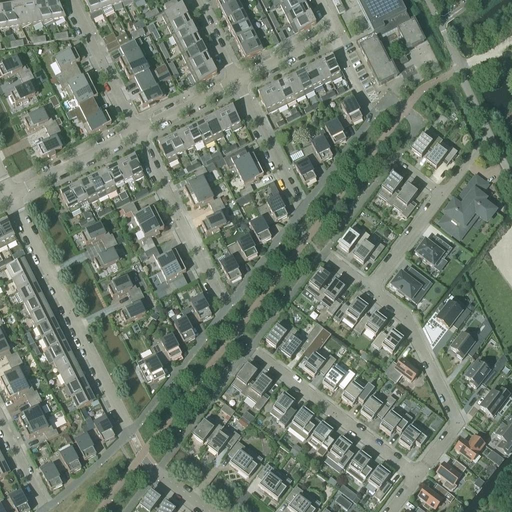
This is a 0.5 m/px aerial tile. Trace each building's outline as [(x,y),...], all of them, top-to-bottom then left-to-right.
[(92,22),(103,16),(95,0),(82,0),(90,15),(89,16),(92,22)] [(111,8),(107,0),(95,0),(103,16),(104,17),(113,12),(111,8)] [(132,1),(132,0),(131,0),(119,0),(122,4),(121,4),(124,9),(133,4),(132,1)] [(172,9),(178,6),(175,0),(170,3),(172,9)] [(220,13),(240,2),(239,0),(220,0),(215,3),(220,13)] [(305,6),(302,0),(292,0),(283,5),(283,6),(280,7),(284,16),(287,14),(288,15),(305,6)] [(378,46),(375,40),(396,30),(410,23),(398,0),(355,0),(373,35),(367,38),(367,37),(355,43),(358,49),(359,49),(361,53),(363,58),(364,58),(372,75),(371,75),(374,80),(375,80),(378,87),(380,86),(388,82),(397,77),(396,75),(393,69),(392,69),(390,65),(388,66),(378,46)] [(64,20),(55,2),(44,4),(53,22),(54,25),(64,20)] [(225,22),(245,12),(240,2),(220,13),(225,22)] [(166,11),(172,9),(170,3),(164,6),(166,11)] [(43,27),(53,22),(44,4),(33,6),(42,24),(41,24),(43,27)] [(32,29),(41,24),(42,24),(33,6),(22,8),(31,26),(30,26),(32,29)] [(289,26),(310,16),(305,6),(288,15),(287,14),(284,16),(289,26)] [(339,15),(344,12),(341,6),(336,9),(339,15)] [(169,26),(187,17),(182,7),(161,17),(166,28),(169,26)] [(21,31),(30,26),(31,26),(22,8),(11,10),(20,28),(19,28),(21,31)] [(0,12),(8,30),(19,28),(20,28),(11,10),(0,11),(0,12)] [(153,18),(159,15),(156,10),(150,13),(153,18)] [(0,30),(8,30),(0,12),(0,30)] [(229,32),(250,22),(245,12),(225,22),(229,32)] [(147,21),(153,18),(150,13),(144,16),(147,21)] [(294,36),(315,26),(310,16),(289,26),(294,36)] [(174,36),(192,27),(187,17),(169,26),(166,28),(171,37),(174,35),(174,36)] [(234,42),(255,31),(250,22),(229,32),(234,42)] [(410,23),(396,30),(399,36),(407,51),(410,49),(411,49),(416,46),(423,43),(422,41),(420,37),(413,22),(410,23)] [(152,35),(156,32),(153,25),(146,29),(150,36),(152,34),(152,35)] [(176,47),(196,36),(192,27),(174,36),(174,35),(171,37),(176,47)] [(139,38),(144,35),(142,30),(136,33),(139,38)] [(239,51),(260,41),(255,31),(234,42),(239,51)] [(133,41),(139,38),(136,33),(130,36),(133,41)] [(117,43),(119,48),(129,43),(125,36),(116,40),(117,43)] [(181,56),(201,46),(196,36),(176,47),(181,56)] [(274,46),(278,44),(275,37),(270,39),(274,46)] [(129,46),(117,52),(118,53),(120,51),(122,56),(124,59),(118,62),(124,72),(146,60),(141,50),(140,47),(142,46),(139,41),(129,46)] [(244,61),(265,51),(260,41),(239,51),(244,61)] [(108,54),(119,48),(117,43),(105,48),(108,54)] [(186,66),(206,56),(201,46),(181,56),(186,66)] [(59,60),(55,62),(61,75),(55,78),(58,83),(78,73),(75,68),(74,65),(79,63),(74,52),(68,55),(67,53),(58,57),(59,60)] [(190,76),(211,65),(206,56),(186,66),(190,76)] [(0,79),(1,79),(2,81),(7,78),(9,81),(18,76),(20,81),(31,76),(29,71),(26,72),(20,59),(9,64),(8,62),(1,65),(0,65),(0,79)] [(331,83),(331,84),(342,79),(331,59),(322,64),(322,65),(331,82),(331,83)] [(146,60),(124,72),(129,82),(134,79),(135,82),(138,88),(158,77),(155,72),(153,73),(147,61),(146,60)] [(331,82),(322,65),(322,64),(313,68),(322,87),(331,83),(331,82)] [(195,86),(216,75),(211,65),(190,76),(195,86)] [(313,92),(313,91),(322,87),(313,68),(303,73),(304,74),(313,92)] [(78,73),(58,83),(60,88),(62,91),(64,89),(69,100),(73,98),(92,88),(87,78),(82,81),(80,78),(78,73)] [(142,96),(137,99),(142,109),(148,107),(149,109),(156,106),(154,103),(165,98),(158,84),(161,83),(170,78),(167,73),(158,77),(138,88),(141,94),(142,96)] [(313,92),(304,74),(303,73),(294,77),(305,98),(314,93),(313,91),(313,92)] [(9,99),(8,99),(12,106),(14,105),(15,107),(20,104),(21,106),(29,103),(27,101),(38,95),(32,83),(34,82),(31,76),(20,81),(23,87),(14,91),(15,93),(10,96),(11,98),(9,99)] [(295,102),(305,98),(294,77),(285,82),(286,83),(295,102)] [(295,102),(286,83),(285,82),(276,87),(286,107),(295,102)] [(181,93),(186,91),(182,83),(177,86),(181,93)] [(277,111),(286,107),(276,87),(267,91),(268,92),(277,111)] [(92,88),(73,98),(78,110),(73,112),(76,119),(96,109),(93,104),(92,101),(97,99),(92,88)] [(277,111),(268,92),(267,91),(257,96),(267,116),(277,111)] [(345,129),(361,120),(352,102),(340,107),(344,115),(339,118),(345,129)] [(96,109),(76,119),(78,124),(81,123),(82,126),(88,137),(98,131),(100,134),(107,130),(105,128),(111,125),(105,115),(100,117),(99,115),(96,109)] [(232,134),(242,129),(232,109),(222,114),(222,115),(230,130),(229,130),(232,134)] [(54,122),(52,123),(46,111),(35,116),(34,114),(27,117),(28,120),(23,122),(28,133),(34,130),(35,133),(44,128),(46,133),(57,128),(54,122)] [(230,130),(222,115),(222,114),(213,118),(221,134),(229,130),(230,130)] [(223,138),(221,134),(213,118),(204,123),(204,124),(214,143),(223,138)] [(340,131),(345,129),(339,118),(334,121),(335,124),(324,129),(334,148),(345,142),(340,131)] [(214,143),(204,124),(204,123),(195,128),(203,143),(202,144),(204,148),(214,143)] [(49,139),(60,133),(57,128),(46,133),(49,139)] [(193,148),(202,144),(203,143),(195,128),(185,132),(186,133),(193,148)] [(193,148),(186,133),(185,132),(176,137),(184,153),(193,148)] [(436,138),(435,140),(426,133),(422,138),(421,138),(411,152),(421,159),(428,149),(433,153),(440,144),(441,144),(442,142),(436,138)] [(175,157),(176,157),(184,153),(176,137),(167,141),(168,142),(175,157)] [(54,154),(61,150),(56,140),(49,143),(47,141),(40,144),(42,147),(36,149),(42,160),(47,157),(48,160),(55,156),(54,154)] [(175,157),(168,142),(167,141),(158,146),(168,166),(178,161),(176,157),(175,157)] [(315,168),(332,160),(322,141),(300,152),(303,158),(304,160),(309,157),(315,168)] [(449,151),(441,144),(440,144),(433,153),(425,163),(435,171),(443,160),(448,164),(446,167),(457,154),(451,149),(449,151)] [(234,155),(223,160),(225,166),(227,170),(233,167),(238,177),(257,167),(252,157),(247,159),(246,157),(243,150),(234,155)] [(310,170),(315,168),(309,157),(304,160),(303,158),(292,164),(304,187),(315,181),(310,170)] [(134,183),(144,178),(134,158),(124,163),(125,164),(132,179),(134,183)] [(211,161),(202,165),(204,170),(213,165),(211,161)] [(132,179),(125,164),(124,163),(115,168),(123,183),(132,179)] [(257,167),(238,177),(245,191),(239,194),(242,199),(253,194),(250,187),(259,182),(257,180),(263,177),(257,167)] [(114,188),(123,183),(115,168),(106,172),(106,173),(114,188)] [(205,176),(207,175),(204,170),(193,175),(196,180),(187,185),(188,187),(183,190),(188,200),(207,191),(211,189),(205,176)] [(114,188),(106,173),(106,172),(97,177),(107,197),(116,192),(114,188)] [(98,201),(107,197),(97,177),(88,181),(88,182),(98,201)] [(394,194),(402,184),(392,177),(381,191),(382,191),(378,196),(387,203),(385,205),(391,209),(392,207),(399,198),(394,194)] [(476,200),(486,187),(475,179),(467,189),(468,189),(466,191),(458,202),(459,203),(456,207),(455,206),(454,207),(452,206),(446,213),(448,215),(439,226),(458,240),(459,240),(470,225),(467,223),(474,214),(486,224),(494,213),(476,200)] [(98,201),(88,182),(88,181),(78,186),(86,202),(88,206),(98,201)] [(86,202),(78,186),(69,190),(70,191),(77,206),(78,206),(80,210),(88,206),(86,202)] [(409,206),(416,195),(406,188),(399,198),(392,207),(401,214),(400,216),(406,220),(416,207),(416,206),(414,209),(409,206)] [(77,206),(70,191),(69,190),(60,195),(70,216),(80,210),(78,206),(77,206)] [(213,203),(207,191),(188,200),(193,210),(198,208),(199,210),(209,206),(211,211),(222,205),(219,200),(213,203)] [(270,227),(287,218),(277,200),(255,211),(259,219),(265,216),(270,227)] [(133,205),(122,211),(125,216),(131,213),(139,230),(158,220),(153,210),(148,212),(147,210),(137,214),(133,205)] [(223,212),(225,211),(222,205),(211,211),(214,216),(205,221),(206,223),(201,226),(206,236),(211,234),(212,236),(219,233),(218,230),(229,225),(223,212)] [(265,229),(270,227),(265,216),(259,219),(261,221),(249,227),(259,246),(270,240),(265,229)] [(158,220),(139,230),(144,239),(141,244),(144,248),(141,249),(144,254),(155,249),(150,240),(159,235),(158,233),(163,230),(158,220)] [(0,234),(6,247),(16,242),(6,222),(0,225),(0,234)] [(112,236),(109,237),(103,225),(80,236),(86,247),(91,244),(92,247),(101,242),(104,247),(115,242),(112,236)] [(363,233),(362,235),(353,229),(349,234),(348,233),(338,247),(348,255),(356,245),(360,248),(361,248),(367,239),(368,240),(369,238),(363,233)] [(449,240),(451,238),(440,229),(438,231),(449,240)] [(247,239),(225,250),(228,255),(229,258),(235,255),(240,266),(257,257),(247,239)] [(377,246),(368,240),(367,239),(361,248),(360,248),(353,258),(363,266),(370,256),(375,260),(373,263),(384,249),(378,245),(377,246)] [(451,251),(437,240),(433,245),(431,243),(429,246),(428,245),(424,242),(415,255),(433,269),(440,260),(443,262),(451,251)] [(106,253),(117,247),(115,242),(104,247),(106,253)] [(155,249),(144,254),(146,260),(152,257),(161,273),(180,263),(175,253),(170,256),(168,253),(159,258),(155,249)] [(99,273),(121,261),(116,251),(105,256),(104,254),(97,257),(98,260),(93,262),(99,273)] [(511,268),(493,254),(481,270),(511,294),(511,286),(507,282),(511,275),(511,268)] [(227,263),(220,266),(229,285),(240,279),(235,268),(240,266),(235,255),(229,258),(228,255),(228,256),(224,257),(227,263)] [(21,262),(6,269),(12,282),(27,274),(21,262)] [(168,287),(154,294),(158,301),(166,298),(186,288),(180,276),(185,274),(180,263),(161,273),(168,287)] [(424,293),(430,285),(410,270),(406,276),(404,275),(403,277),(400,274),(399,275),(396,280),(394,279),(390,285),(391,286),(390,287),(395,290),(394,291),(395,291),(397,293),(397,292),(401,295),(408,300),(410,302),(420,290),(424,293)] [(309,287),(305,292),(314,298),(312,300),(318,304),(320,303),(319,302),(326,293),(321,290),(329,280),(319,272),(308,286),(309,287)] [(27,274),(12,282),(18,293),(33,286),(27,274)] [(139,290),(136,291),(130,278),(119,283),(118,281),(111,284),(112,287),(107,289),(112,300),(117,297),(119,300),(128,295),(130,300),(141,295),(139,290)] [(326,293),(319,302),(320,303),(329,310),(326,313),(332,317),(342,304),(340,306),(335,303),(344,291),(334,283),(326,293)] [(18,294),(13,296),(19,308),(24,305),(23,305),(39,297),(33,286),(18,293),(18,294)] [(142,302),(144,301),(141,295),(130,300),(133,306),(124,310),(125,313),(120,315),(125,326),(148,314),(142,302)] [(39,297),(23,305),(24,305),(29,317),(45,309),(39,297)] [(188,310),(181,313),(183,318),(189,316),(194,326),(211,318),(201,299),(190,305),(192,309),(191,309),(188,311),(188,310)] [(353,328),(356,324),(368,309),(356,300),(349,310),(344,307),(345,306),(344,305),(332,321),(338,325),(342,320),(353,328)] [(464,310),(461,314),(448,305),(445,309),(443,308),(441,308),(439,308),(438,310),(438,312),(439,314),(440,315),(435,321),(448,331),(451,327),(457,319),(462,324),(470,314),(464,310)] [(45,309),(29,317),(35,329),(51,321),(45,309)] [(375,338),(386,323),(375,315),(370,321),(365,318),(366,317),(365,316),(353,332),(359,336),(364,330),(375,338)] [(185,321),(173,327),(183,346),(194,340),(189,329),(194,326),(189,316),(183,318),(185,321)] [(457,331),(462,324),(457,319),(451,327),(457,331)] [(475,336),(484,343),(492,332),(486,320),(475,336)] [(51,321),(35,329),(41,340),(57,333),(51,321)] [(276,328),(265,342),(275,350),(283,340),(288,344),(295,335),(296,333),(290,329),(289,331),(281,324),(277,329),(276,328)] [(288,344),(280,354),(290,361),(299,350),(304,353),(302,356),(303,355),(322,330),(316,326),(304,342),(295,335),(288,344)] [(310,361),(302,371),(313,379),(319,372),(324,376),(323,377),(334,364),(335,362),(329,357),(328,360),(318,352),(330,336),(322,330),(303,355),(310,361)] [(371,348),(377,352),(381,348),(391,356),(403,340),(392,332),(387,339),(382,335),(382,334),(371,348)] [(57,333),(41,340),(47,352),(63,344),(57,333)] [(473,357),(484,343),(475,336),(473,334),(467,341),(461,336),(450,350),(457,356),(456,358),(461,362),(468,353),(473,357)] [(171,338),(149,349),(153,356),(153,357),(159,355),(164,365),(181,357),(171,338)] [(4,343),(0,344),(0,360),(5,358),(8,365),(19,360),(16,354),(11,357),(4,343)] [(47,352),(43,355),(49,366),(53,364),(69,356),(63,344),(47,352)] [(366,364),(370,359),(364,354),(360,359),(366,364)] [(141,361),(136,364),(146,385),(152,382),(153,385),(165,379),(159,368),(164,365),(159,355),(153,357),(153,356),(141,361)] [(502,355),(490,371),(496,376),(507,362),(502,355)] [(69,356),(53,364),(59,376),(75,368),(69,356)] [(414,368),(415,367),(404,359),(396,369),(392,365),(393,364),(392,363),(383,376),(394,385),(395,385),(394,384),(400,376),(410,384),(417,374),(411,370),(413,367),(414,368)] [(4,378),(0,380),(0,383),(4,391),(27,380),(20,366),(22,365),(19,360),(8,365),(12,371),(2,376),(4,378)] [(490,371),(488,374),(476,364),(472,369),(470,368),(467,373),(468,374),(464,379),(470,384),(469,386),(475,391),(482,382),(488,386),(496,376),(490,371)] [(348,372),(346,374),(336,366),(321,385),(332,394),(338,387),(343,391),(342,392),(354,376),(348,372)] [(248,385),(256,375),(246,367),(235,381),(236,382),(232,387),(241,393),(240,395),(245,400),(247,398),(253,389),(248,385)] [(75,368),(59,376),(65,388),(80,380),(75,368)] [(262,398),(271,386),(261,378),(253,389),(247,398),(256,405),(253,408),(259,413),(269,399),(267,402),(262,398)] [(27,380),(4,391),(9,401),(14,399),(15,401),(22,398),(24,397),(25,398),(28,403),(39,398),(36,393),(34,394),(32,390),(27,380)] [(80,380),(65,388),(71,399),(86,392),(80,380)] [(368,387),(366,389),(355,381),(340,400),(352,408),(357,401),(362,405),(361,406),(362,407),(373,391),(368,387)] [(86,392),(71,399),(77,412),(92,404),(86,392)] [(511,401),(507,398),(508,398),(501,392),(496,398),(491,394),(479,409),(492,419),(496,414),(501,418),(511,404),(511,401)] [(289,411),(295,404),(283,395),(269,414),(280,422),(278,425),(284,429),(296,414),(295,414),(294,415),(289,411)] [(374,396),(360,414),(370,423),(376,416),(381,420),(380,421),(390,408),(392,405),(395,402),(389,398),(387,401),(385,404),(374,396)] [(23,417),(18,420),(23,430),(46,418),(39,404),(41,403),(39,398),(28,403),(31,410),(22,415),(23,417)] [(230,419),(234,414),(224,406),(220,412),(230,419)] [(427,418),(431,413),(424,408),(421,413),(427,418)] [(303,410),(288,429),(305,442),(314,429),(308,425),(314,418),(303,410)] [(405,415),(404,418),(393,410),(379,429),(390,437),(395,431),(400,434),(399,435),(399,436),(411,420),(405,415)] [(246,412),(241,418),(249,424),(253,418),(246,412)] [(46,418),(23,430),(28,440),(33,437),(35,440),(44,435),(47,442),(58,436),(55,431),(53,432),(46,418)] [(249,425),(240,418),(236,423),(245,430),(249,425)] [(215,439),(222,430),(208,419),(204,425),(203,424),(192,438),(202,445),(206,441),(211,444),(215,439)] [(90,433),(95,443),(100,441),(102,445),(114,439),(105,420),(93,426),(95,430),(90,432),(90,433)] [(511,422),(509,420),(504,426),(503,425),(499,431),(500,431),(495,437),(502,443),(497,449),(507,456),(511,449),(511,440),(511,439),(511,422)] [(310,440),(307,444),(318,452),(316,454),(322,458),(333,444),(327,440),(333,433),(322,424),(310,440)] [(419,449),(429,437),(412,424),(398,443),(409,452),(414,445),(419,449)] [(90,433),(90,432),(86,425),(81,428),(86,438),(75,444),(84,463),(95,457),(90,446),(95,443),(90,433)] [(222,430),(223,429),(223,428),(222,430),(215,439),(211,444),(207,449),(217,457),(226,445),(231,449),(229,451),(229,452),(239,438),(234,434),(231,437),(222,430)] [(470,463),(483,446),(472,437),(471,437),(473,439),(467,446),(461,442),(454,451),(470,463)] [(347,454),(352,447),(341,439),(326,458),(343,471),(353,457),(352,457),(352,458),(347,454)] [(248,452),(237,443),(227,457),(228,456),(233,460),(229,466),(248,480),(262,461),(262,460),(261,462),(248,452)] [(292,449),(288,454),(295,459),(299,454),(292,449)] [(58,453),(52,456),(53,457),(61,474),(66,471),(69,476),(80,470),(71,451),(60,457),(58,453)] [(366,469),(371,462),(360,453),(348,469),(345,472),(361,486),(371,473),(366,469)] [(50,464),(38,469),(41,474),(50,493),(62,487),(56,476),(61,474),(53,457),(48,460),(50,464)] [(454,487),(453,486),(465,470),(453,461),(455,463),(449,470),(443,466),(436,475),(445,482),(442,487),(442,486),(441,487),(449,493),(452,492),(455,488),(454,487)] [(277,474),(266,465),(256,479),(257,478),(262,482),(258,488),(277,502),(291,483),(291,482),(290,484),(277,474)] [(379,468),(367,483),(377,491),(373,497),(379,502),(391,487),(390,486),(390,487),(384,483),(390,476),(379,468)] [(330,478),(326,484),(333,489),(337,484),(330,478)] [(425,490),(418,499),(425,504),(422,508),(427,511),(428,511),(431,509),(434,511),(447,494),(435,485),(437,487),(431,494),(425,490)] [(352,504),(356,499),(357,498),(342,487),(338,493),(352,504)] [(306,496),(295,488),(285,501),(286,501),(291,504),(287,510),(289,511),(314,511),(320,505),(319,506),(306,496)] [(153,511),(152,511),(160,501),(150,493),(139,507),(140,508),(137,511),(153,511)] [(14,511),(28,511),(20,494),(3,503),(8,511),(11,511),(14,511)] [(346,511),(347,511),(351,506),(340,497),(335,503),(346,511)] [(0,511),(8,511),(3,503),(0,504),(0,511)]
